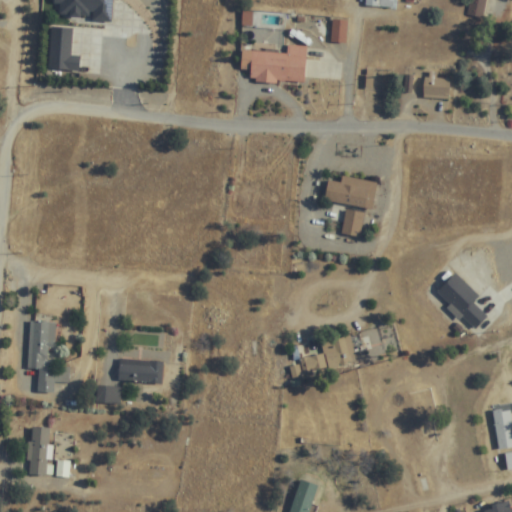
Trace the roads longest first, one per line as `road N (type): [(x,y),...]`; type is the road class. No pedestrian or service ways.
road 1 (residential): [(176,120),(511,137)]
road 2 (residential): [(0,294),(9,148),(24,118),(68,109),(176,120)]
